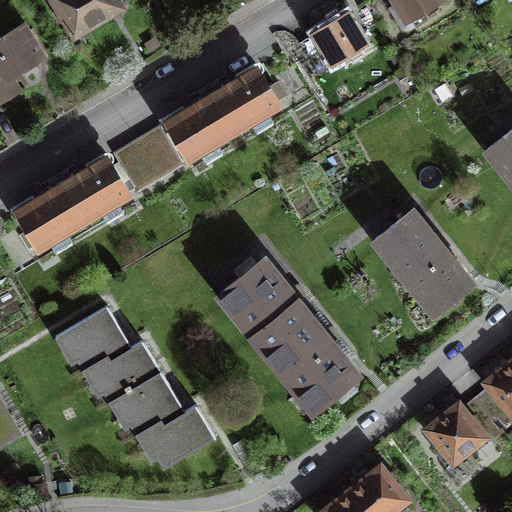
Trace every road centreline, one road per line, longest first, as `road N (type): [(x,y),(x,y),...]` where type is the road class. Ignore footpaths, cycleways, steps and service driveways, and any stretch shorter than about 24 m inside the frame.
road 1 (residential): [(0,179),(312,0)]
road 2 (residential): [(511,317),(294,491),(254,511)]
